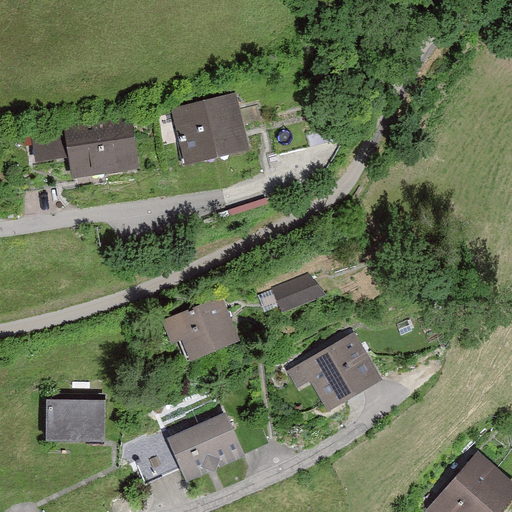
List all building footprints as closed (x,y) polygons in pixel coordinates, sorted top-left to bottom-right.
[(231,102),(167,112),(175,162),(239,152),(231,102)] [(126,124),(27,138),(31,167),(58,163),(61,184),(133,173),(126,124)] [(304,278),(270,292),(280,314),(314,300),(304,278)] [(215,301),(156,321),(164,345),(175,342),(181,360),(230,343),(215,301)] [(351,337),(288,370),(298,389),(306,385),(319,410),(375,381),(351,337)] [(105,406),(51,404),(49,446),(104,449),(105,406)] [(219,418),(162,441),(179,483),(236,460),(219,418)] [(492,511),(511,493),(473,458),(423,511),(492,511)]
